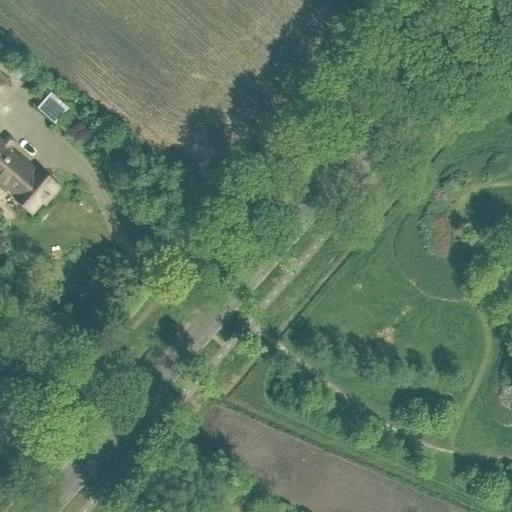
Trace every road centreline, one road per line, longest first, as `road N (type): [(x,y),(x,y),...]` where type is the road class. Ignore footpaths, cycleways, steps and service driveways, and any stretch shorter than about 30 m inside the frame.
road 1 (secondary): [(42,511),(489,0)]
road 2 (track): [(138,401),(0,286)]
